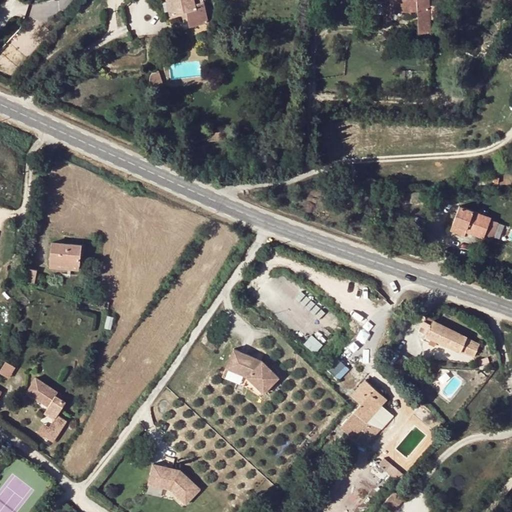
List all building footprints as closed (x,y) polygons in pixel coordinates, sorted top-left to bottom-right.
[(170,0),(171,0),(178,14),(183,13),(189,12),(190,17),(191,26),(208,23),(203,0),(170,0)] [(383,0),(384,20),(419,19),(420,33),(432,33),(430,0),(383,0)] [(164,84),(161,76),(153,75),(152,77),(152,79),(152,80),(153,82),(154,83),(156,84),(157,85),(159,85),(161,85),(162,85),(164,84)] [(232,140),(232,132),(199,133),(200,142),(232,140)] [(492,218),(461,206),(454,223),(468,229),(467,231),(485,238),(492,218)] [(468,229),(454,223),(452,229),(466,235),(467,231),(468,229)] [(53,242),(51,262),(79,265),(81,245),(53,242)] [(79,270),(79,265),(51,262),(50,267),(79,270)] [(35,285),(37,271),(30,269),(27,284),(35,285)] [(102,274),(100,294),(109,295),(111,275),(102,274)] [(480,342),(434,319),(432,323),(425,319),(420,329),(426,332),(422,340),(428,343),(431,336),(437,339),(473,357),(480,342)] [(431,336),(428,343),(434,346),(437,339),(431,336)] [(312,337),(305,342),(314,352),(320,347),(312,337)] [(390,362),(399,368),(405,359),(407,356),(397,350),(394,348),(390,354),(393,356),(390,362)] [(263,361),(235,349),(227,368),(248,377),(265,393),(280,378),(263,361)] [(399,368),(405,371),(411,363),(413,360),(407,356),(405,359),(399,368)] [(336,357),(326,368),(338,380),(348,368),(336,357)] [(3,360),(0,365),(0,372),(8,377),(14,366),(3,360)] [(364,378),(351,394),(360,402),(340,425),(356,438),(369,423),(367,421),(387,398),(364,378)] [(59,396),(61,393),(40,379),(31,393),(52,406),(56,400),(59,396)] [(55,420),(49,428),(44,436),(46,438),(43,443),(49,447),(53,442),(67,422),(58,416),(64,406),(67,402),(65,400),(59,396),(56,400),(52,406),(47,414),(55,420)] [(38,433),(44,436),(49,428),(44,424),(38,433)] [(393,475),(399,469),(384,457),(379,464),(393,475)] [(201,490),(181,471),(154,464),(149,484),(171,489),(187,505),(201,490)] [(383,503),(396,509),(401,497),(389,491),(383,503)]
